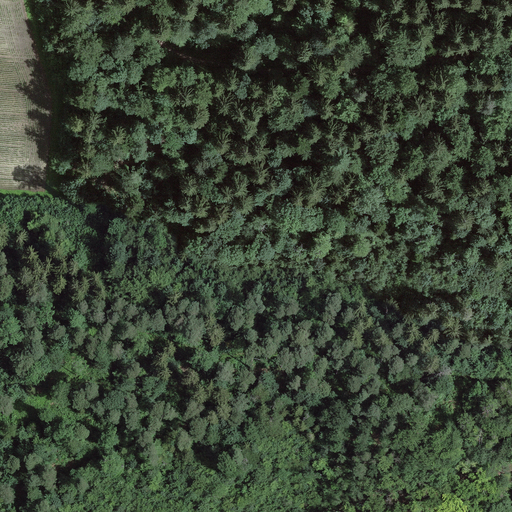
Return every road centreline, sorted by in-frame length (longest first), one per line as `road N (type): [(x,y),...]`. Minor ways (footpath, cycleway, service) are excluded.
road 1 (track): [(511,42),(362,68),(243,69),(162,47),(148,26),(148,0)]
road 2 (track): [(0,302),(189,348),(379,354)]
